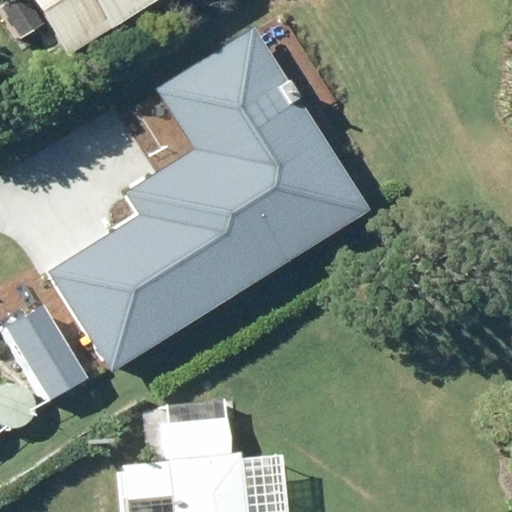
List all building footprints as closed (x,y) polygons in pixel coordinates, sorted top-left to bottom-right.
[(14,0),(50,56),(138,0),(14,0)] [(356,173),(304,94),(288,104),(275,85),(202,133),(266,232),(356,173)] [(256,282),(218,210),(175,233),(213,305),(256,282)] [(198,307),(151,235),(110,262),(157,334),(198,307)] [(114,511),(259,511),(257,456),(218,458),(216,420),(156,423),(158,461),(148,461),(149,470),(133,471),(114,511)]
